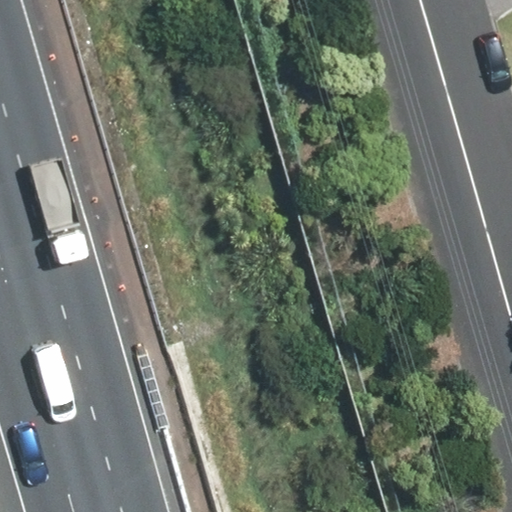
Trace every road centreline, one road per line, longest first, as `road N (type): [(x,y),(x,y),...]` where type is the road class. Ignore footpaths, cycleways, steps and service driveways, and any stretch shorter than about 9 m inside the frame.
road 1 (residential): [(511,327),(413,0)]
road 2 (motorway): [(0,236),(83,511)]
